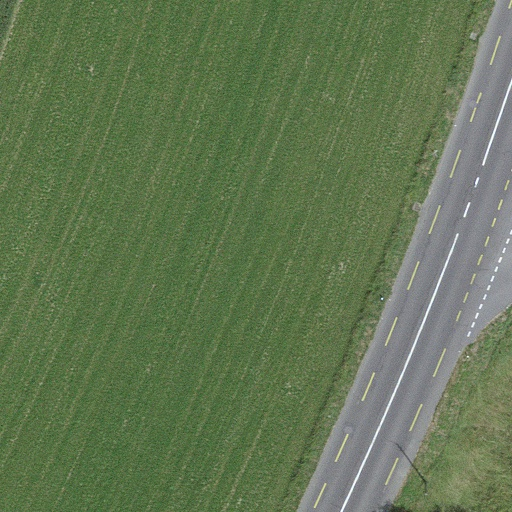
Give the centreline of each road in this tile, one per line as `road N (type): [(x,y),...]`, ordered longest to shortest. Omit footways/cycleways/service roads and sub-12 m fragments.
road 1 (secondary): [(465,211),(338,511)]
road 2 (secondary): [(511,83),(465,211)]
